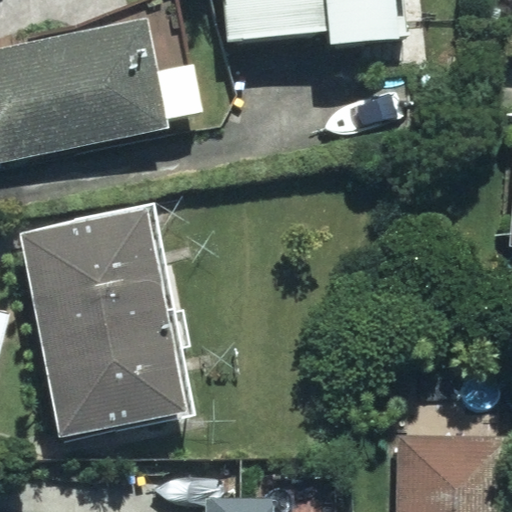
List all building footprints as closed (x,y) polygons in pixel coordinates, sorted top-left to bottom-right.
[(213,0),(217,54),(313,48),(314,62),(386,57),(383,12),(397,11),(396,0),(213,0)] [(184,72),(146,79),(136,25),(0,51),(0,168),(157,139),(157,134),(194,127),(184,72)] [(511,254),(511,126),(510,127),(503,254),(511,254)] [(144,212),(10,238),(51,449),(185,424),(144,212)] [(504,511),(506,437),(395,436),(393,511),(504,511)]
